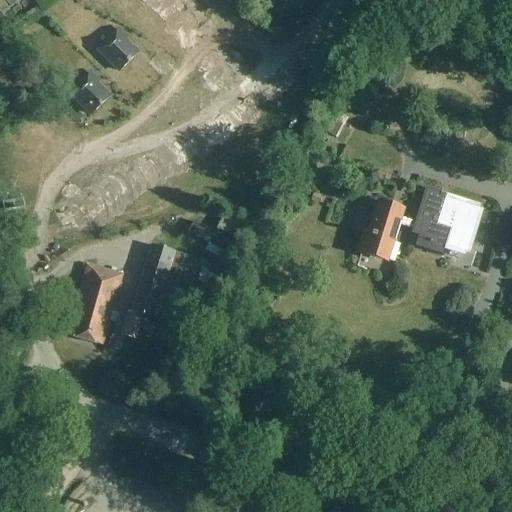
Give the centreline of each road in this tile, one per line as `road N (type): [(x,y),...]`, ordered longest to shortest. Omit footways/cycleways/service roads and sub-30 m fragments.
road 1 (track): [(14,292),(59,174),(140,120),(203,53),(240,42),(283,49),(331,0)]
road 2 (tertiary): [(418,511),(54,394)]
road 3 (tertiary): [(54,394),(34,330),(0,264)]
